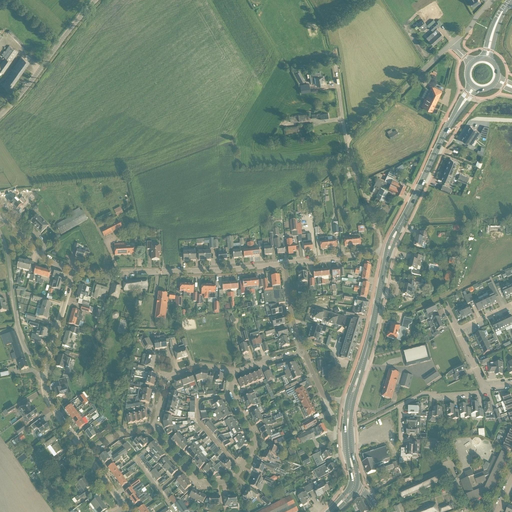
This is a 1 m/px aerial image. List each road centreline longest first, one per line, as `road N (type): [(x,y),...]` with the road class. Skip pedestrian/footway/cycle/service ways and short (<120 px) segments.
road 1 (residential): [(231,371),(231,396),(254,439),(234,477),(201,481),(149,427)]
road 2 (residential): [(108,271),(286,263)]
road 3 (unclassified): [(0,119),(94,0)]
road 4 (residential): [(50,357),(33,356),(19,335),(0,235)]
road 5 (primary): [(396,230),(460,105)]
road 6 (unclassified): [(346,143),(447,46)]
road 7 (residential): [(482,386),(479,393),(423,393),(400,407),(400,441),(411,441)]
